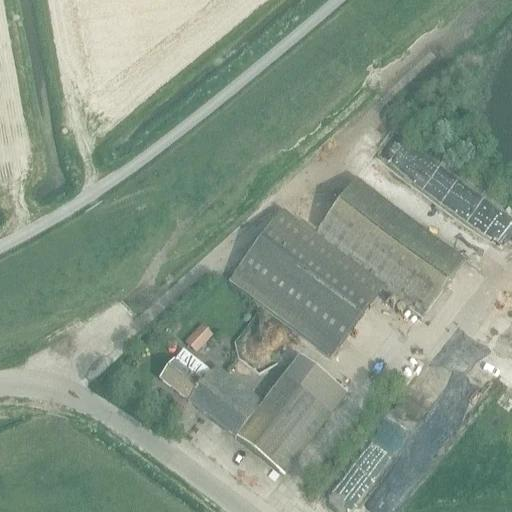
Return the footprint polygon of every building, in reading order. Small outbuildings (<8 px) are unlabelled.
[(351,159),(382,131),(369,116),(338,143),(351,159)] [(379,291),(420,322),(464,265),(355,183),(311,240),(379,291)] [(329,359),(379,291),(311,240),(279,216),(228,284),(329,359)] [(97,305),(80,318),(87,328),(104,314),(97,305)] [(185,345),(194,353),(211,336),(202,327),(185,345)] [(212,368),(209,372),(181,351),(157,382),(283,478),(346,396),(297,358),(260,406),(212,368)] [(375,492),(389,502),(412,470),(399,460),(375,492)] [(436,511),(461,486),(444,471),(405,511),(436,511)]
